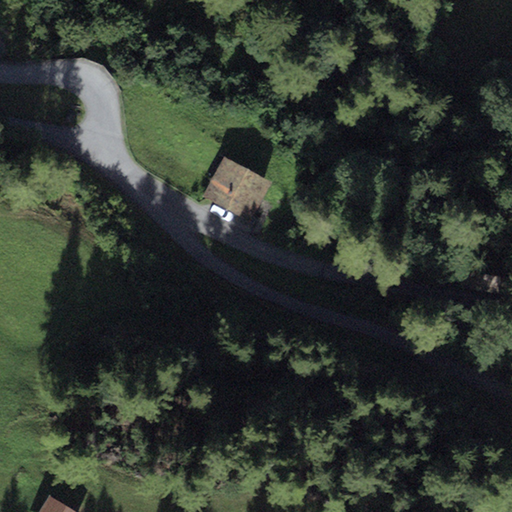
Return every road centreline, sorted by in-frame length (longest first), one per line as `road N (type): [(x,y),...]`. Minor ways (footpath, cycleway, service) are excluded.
road 1 (unclassified): [(144,190),(164,229),(217,267),(511,398)]
road 2 (unclassified): [(144,190),(281,259),(371,283),(511,301)]
road 3 (unclassified): [(106,146),(99,102),(83,84),(0,73)]
